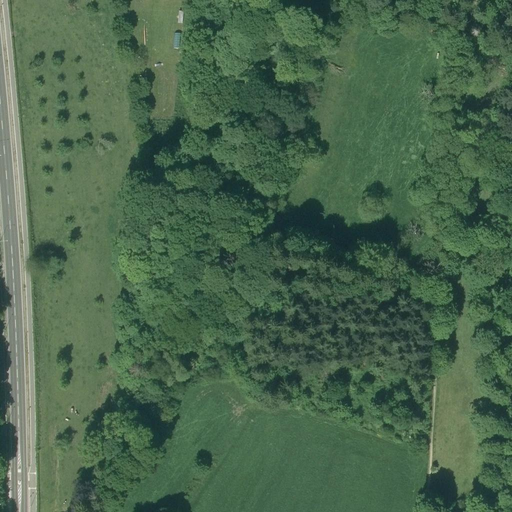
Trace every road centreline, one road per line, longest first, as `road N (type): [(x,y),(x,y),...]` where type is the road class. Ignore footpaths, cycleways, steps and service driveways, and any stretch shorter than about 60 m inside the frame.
road 1 (primary): [(19,511),(0,107)]
road 2 (track): [(234,0),(227,146),(197,238),(186,354)]
road 3 (track): [(186,354),(159,426),(101,511)]
